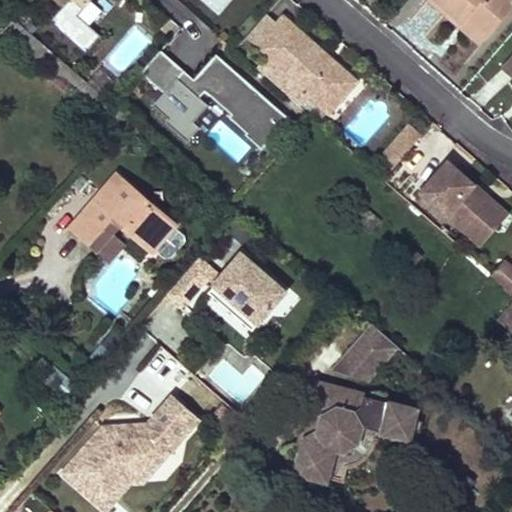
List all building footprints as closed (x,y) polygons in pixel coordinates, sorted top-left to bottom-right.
[(85,8),(76,0),(70,0),(64,7),(77,18),(85,8)] [(438,0),(429,0),(482,45),(490,36),(468,17),(464,22),(438,0)] [(511,0),(438,0),(464,22),(468,17),(490,36),(511,9),(511,0)] [(258,47),(279,23),(267,13),(246,37),(258,47)] [(295,28),(284,18),(279,23),(290,33),(295,28)] [(45,45),(14,19),(8,26),(19,36),(17,39),(36,55),(45,45)] [(180,29),(173,23),(165,31),(173,38),(180,29)] [(299,85),(310,95),(321,105),(335,104),(349,89),(348,74),(295,28),(290,33),(279,23),(258,47),(257,48),(266,57),(270,60),(275,54),(304,80),(299,85)] [(53,52),(45,45),(36,55),(44,63),(53,52)] [(267,146),(291,119),(218,55),(202,72),(196,80),(186,71),(162,50),(142,71),(166,92),(155,104),(171,119),(168,122),(190,141),(202,128),(195,122),(210,106),(201,98),(207,91),(233,114),(230,117),(249,133),(254,128),(263,136),(260,140),(267,146)] [(66,64),(53,52),(44,63),(57,74),(66,64)] [(256,68),(299,106),(310,95),(299,85),(304,80),(275,54),(270,60),(266,57),(256,68)] [(511,56),(503,67),(511,74),(511,56)] [(85,80),(66,64),(57,74),(76,90),(85,80)] [(106,98),(85,80),(76,90),(97,108),(106,98)] [(119,108),(106,98),(97,108),(110,119),(110,118),(119,108)] [(110,118),(120,126),(126,119),(128,117),(119,108),(110,118)] [(120,126),(119,128),(133,140),(140,131),(126,119),(120,126)] [(263,149),(267,146),(260,140),(263,136),(254,128),(249,133),(247,135),(263,149)] [(393,168),(420,137),(408,128),(382,158),(393,168)] [(506,213),(489,198),(483,204),(470,193),(476,186),(449,162),(422,192),(479,243),(506,213)] [(175,227),(177,225),(118,175),(72,227),(99,249),(112,234),(109,230),(118,220),(125,226),(129,226),(134,226),(134,230),(134,234),(154,251),(156,249),(175,227)] [(489,198),(476,186),(470,193),(483,204),(489,198)] [(351,216),(371,233),(381,222),(361,204),(351,216)] [(129,226),(125,226),(134,234),(134,230),(134,226),(129,226)] [(189,239),(175,227),(156,249),(170,261),(189,239)] [(125,244),(112,234),(99,249),(112,260),(125,244)] [(408,260),(414,265),(423,256),(416,250),(408,260)] [(221,279),(199,259),(168,294),(183,307),(208,278),(259,322),(285,292),(242,255),(221,279)] [(511,267),(506,262),(494,275),(511,290),(511,267)] [(186,319),(166,302),(147,324),(167,341),(186,319)] [(511,313),(503,324),(511,331),(511,313)] [(333,370),(369,381),(398,347),(373,324),(333,370)] [(123,342),(112,332),(99,347),(109,356),(123,342)] [(67,399),(76,388),(70,382),(57,370),(45,382),(59,394),(60,392),(67,399)] [(367,394),(321,382),(313,413),(308,411),(303,428),(309,430),(297,473),(329,482),(330,478),(333,466),(323,464),(327,449),(345,453),(361,444),(365,427),(388,434),(411,440),(419,410),(392,402),(390,410),(369,404),(366,398),(367,395),(367,394)] [(392,402),(367,395),(366,398),(369,404),(390,410),(392,402)] [(131,482),(143,482),(198,420),(172,397),(147,425),(104,427),(64,472),(106,510),(123,490),(131,482)] [(308,411),(303,410),(299,427),(303,428),(308,411)] [(327,449),(323,464),(333,466),(330,478),(345,482),(348,468),(351,467),(356,465),(360,463),(367,458),(370,454),(376,444),(377,441),(386,443),(388,434),(365,427),(361,444),(345,453),(327,449)] [(117,511),(131,497),(123,490),(106,510),(108,511),(117,511)]
